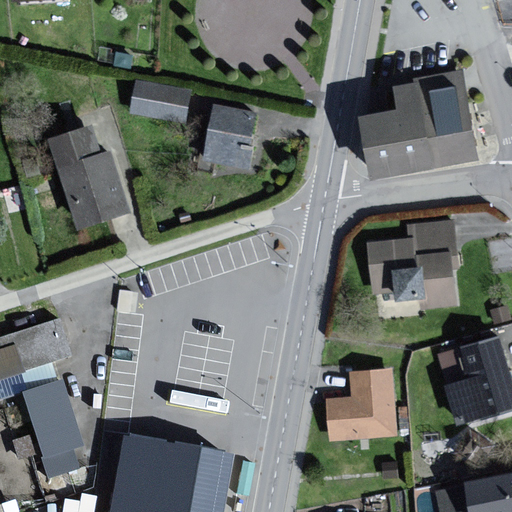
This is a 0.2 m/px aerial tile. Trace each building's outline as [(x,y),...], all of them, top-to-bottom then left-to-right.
[(426,77),(442,167),(479,160),(462,70),(426,77)] [(357,117),(371,179),(442,167),(426,77),(414,79),(414,83),(394,86),(396,108),(357,117)] [(195,92),(141,83),(136,113),(190,123),(195,92)] [(264,112),(219,105),(212,150),(203,149),(200,170),(213,172),(214,162),(256,168),(264,112)] [(98,124),(54,138),(84,229),(137,212),(116,149),(107,152),(98,124)] [(408,237),(367,242),(373,295),(393,293),(395,301),(426,300),(424,280),(454,276),(454,269),(460,268),(455,220),(407,225),(408,237)] [(511,306),(497,311),(500,325),(511,321),(511,306)] [(75,359),(63,321),(0,341),(0,402),(26,394),(20,377),(75,359)] [(511,377),(500,336),(438,353),(457,427),(511,410),(511,377)] [(393,368),(349,372),(351,396),(327,399),(330,441),(398,436),(393,368)] [(65,383),(28,395),(54,478),(83,469),(77,451),(86,448),(65,383)] [(225,511),(234,458),(127,439),(121,478),(114,511),(225,511)] [(511,511),(511,474),(436,490),(440,511),(511,511)]
